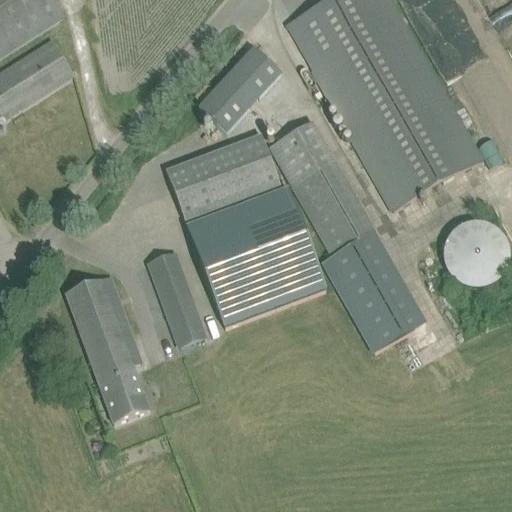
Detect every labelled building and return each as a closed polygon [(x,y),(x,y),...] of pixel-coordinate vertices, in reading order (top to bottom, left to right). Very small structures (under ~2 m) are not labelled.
[(0,0),(0,60),(65,19),(52,0),(0,0)] [(337,0),(288,28),(298,45),(394,215),(481,165),(387,0),(337,0)] [(53,44),(35,55),(0,76),(0,124),(74,79),(53,44)] [(199,112),(214,126),(227,137),(281,78),(254,52),(199,112)] [(376,238),(313,127),(269,152),(332,261),(333,263),(375,239),(376,238)] [(262,140),(167,176),(186,225),(280,190),(262,140)] [(287,194),(187,231),(225,332),(326,294),(287,194)] [(511,241),(511,201),(494,214),(511,241)] [(443,257),(443,260),(443,263),(444,266),(444,269),(445,272),(446,274),(448,277),(449,279),(451,282),(453,284),(455,286),(457,288),(460,289),(462,291),(465,292),(468,292),(471,293),(473,294),(476,294),(482,293),(485,293),(488,292),(490,291),(493,289),(495,288),(498,286),(500,284),(502,282),(504,280),(505,277),(507,275),(508,272),(509,269),(509,266),(510,264),(510,261),(510,258),(509,255),(509,252),(508,249),(507,247),(506,244),(504,241),(502,239),(500,237),(498,235),(496,233),(493,232),(491,230),(488,229),(485,228),(483,228),(480,227),(477,227),(474,227),(471,227),(468,228),(465,229),(463,230),(460,231),(458,233),(455,235),(453,237),(451,239),(449,241),(448,244),(446,246),(445,249),(444,252),(444,255),(443,257)] [(426,328),(375,239),(333,263),(332,261),(323,266),(375,357),(426,328)] [(176,256),(147,267),(173,336),(200,326),(176,256)] [(66,298),(98,385),(114,428),(150,415),(134,371),(143,367),(111,281),(66,298)]
